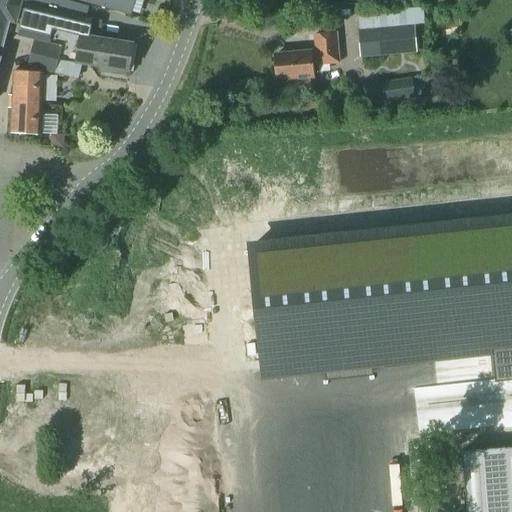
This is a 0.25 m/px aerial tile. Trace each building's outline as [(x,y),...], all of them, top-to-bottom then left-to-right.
[(21,0),(0,0),(0,58),(9,22),(15,24),(21,0)] [(76,0),(77,0),(129,15),(132,0),(76,0)] [(413,27),(359,32),(360,50),(414,45),(413,27)] [(316,52),(275,56),(277,80),(312,77),(311,65),(338,63),(335,33),(314,35),(316,52)] [(125,71),(128,71),(132,44),(80,35),(75,63),(60,60),(59,64),(56,76),(78,81),(82,64),(100,67),(100,72),(124,76),(125,71)] [(62,49),(32,42),(26,68),(56,76),(59,64),(62,49)] [(430,67),(431,78),(443,77),(442,66),(430,67)] [(14,73),(10,133),(40,135),(43,75),(14,73)] [(410,80),(369,87),(371,103),(413,96),(410,80)] [(56,136),(52,135),(51,148),(63,148),(64,136),(56,136)] [(484,393),(511,390),(511,229),(238,259),(251,380),(311,374),(313,389),(355,385),(354,369),(480,355),(484,393)] [(157,409),(190,408),(189,363),(156,364),(157,409)] [(166,463),(189,462),(187,414),(164,415),(166,463)] [(122,469),(123,439),(61,437),(60,467),(122,469)] [(216,441),(217,468),(303,467),(302,439),(216,441)] [(511,511),(511,446),(463,450),(467,511),(511,511)] [(137,448),(135,462),(147,464),(150,450),(137,448)] [(375,482),(374,454),(351,454),(352,483),(375,482)] [(285,489),(284,480),(235,481),(235,489),(285,489)] [(347,491),(347,481),(296,480),(296,490),(347,491)]
